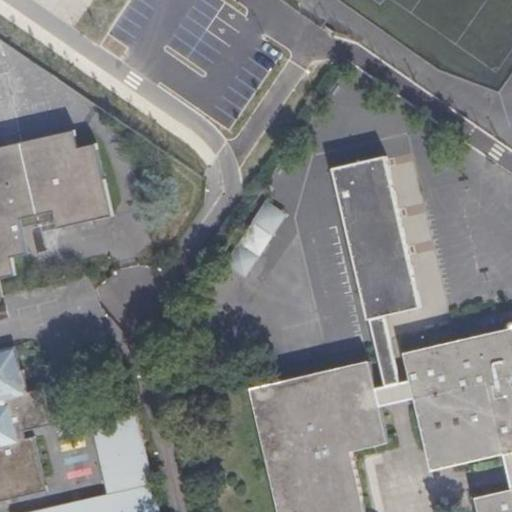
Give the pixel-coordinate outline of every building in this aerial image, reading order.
[(28,369),(25,369),(19,345),(0,350),(0,299),(6,298),(2,277),(20,273),(16,255),(32,252),(26,226),(59,217),(61,226),(116,212),(99,144),(82,147),(78,129),(25,143),(23,133),(0,138),(0,500),(52,489),(38,436),(29,437),(26,427),(55,420),(47,389),(33,392),(28,369)] [(414,153),(397,157),(424,298),(441,294),(414,153)] [(367,319),(381,316),(417,308),(381,158),(328,171),(363,320),(367,319)] [(247,275),(290,214),(270,200),(227,261),(247,275)] [(381,316),(367,319),(382,389),(397,386),(381,316)] [(511,511),(511,330),(404,355),(410,383),(397,386),(382,389),(374,391),(368,364),(248,392),(276,511),(511,511)] [(165,511),(142,408),(97,419),(114,494),(34,511),(165,511)]
